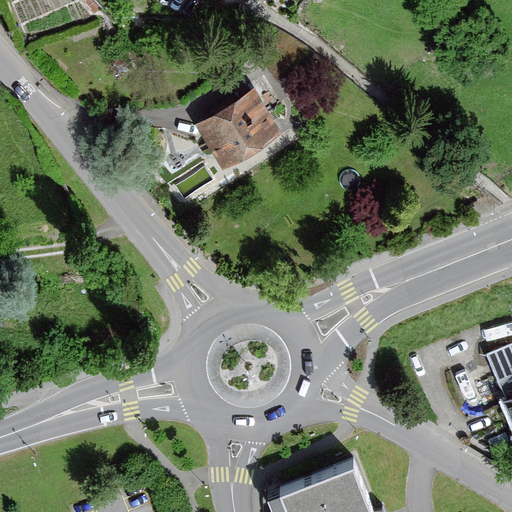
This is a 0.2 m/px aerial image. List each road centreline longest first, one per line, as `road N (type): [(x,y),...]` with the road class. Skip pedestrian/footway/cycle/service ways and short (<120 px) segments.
road 1 (residential): [(0,60),(220,325)]
road 2 (tertiary): [(299,386),(355,405),(511,495)]
road 3 (primary): [(40,417),(209,410)]
road 4 (primary): [(416,274),(261,320)]
road 5 (primary): [(193,367),(40,417)]
road 6 (primary): [(301,365),(416,274)]
road 7 (track): [(137,226),(0,259)]
